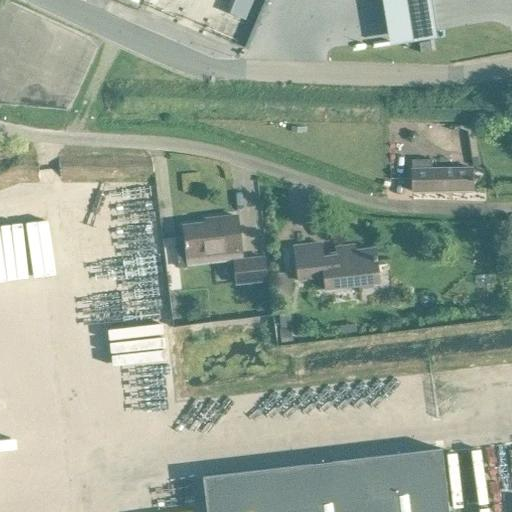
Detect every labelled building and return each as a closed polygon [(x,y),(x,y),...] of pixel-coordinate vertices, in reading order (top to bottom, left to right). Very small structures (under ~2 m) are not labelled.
[(429,0),(380,0),(387,39),(435,31),(429,0)] [(430,42),(419,43),(420,53),(431,51),(430,42)] [(431,170),(431,160),(412,160),(412,191),(472,190),(471,169),(431,170)] [(148,216),(21,230),(30,312),(157,298),(148,216)] [(215,223),(183,227),(185,243),(184,243),(184,248),(186,248),(187,258),(188,266),(223,262),(223,254),(239,252),(240,252),(236,216),(214,219),(215,223)] [(339,275),(340,287),(378,283),(374,249),(354,251),(353,246),(341,247),(341,253),(322,255),(320,243),(293,247),(298,280),(339,275)] [(264,257),(233,261),(236,285),(266,281),(264,257)] [(206,511),(448,511),(441,449),(202,477),(206,511)]
